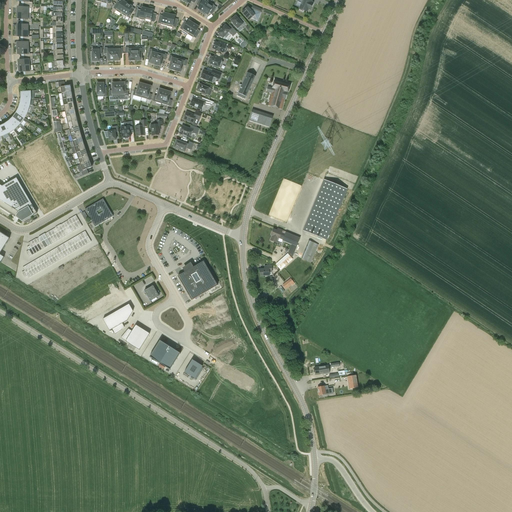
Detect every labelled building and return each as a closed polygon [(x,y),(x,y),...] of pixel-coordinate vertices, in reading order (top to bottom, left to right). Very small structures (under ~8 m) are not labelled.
[(202,13),(209,2),(206,0),(199,0),(197,5),(199,6),(198,9),(200,10),(199,11),(202,13)] [(300,10),(303,11),(304,11),(307,12),(308,9),(310,10),(311,7),(312,7),(314,3),(311,2),(312,1),(309,0),(303,0),(299,9),(300,9),(300,10)] [(116,10),(116,11),(121,14),(128,3),(124,1),(124,2),(122,1),(120,3),(118,2),(113,8),(116,10)] [(209,2),(202,13),(205,15),(206,14),(208,15),(209,13),(212,14),(216,8),(214,6),(214,5),(209,2)] [(130,6),(131,5),(128,3),(121,14),(126,17),(126,16),(129,18),(133,11),(131,10),(132,7),(130,6)] [(17,13),(28,14),(28,8),(32,8),(33,5),(23,5),(23,8),(18,7),(18,8),(17,8),(17,13)] [(248,7),(242,12),(248,20),(255,16),(259,18),(261,13),(262,10),(253,6),(251,11),(248,7)] [(142,8),(141,11),(138,10),(136,18),(139,18),(139,19),(145,21),(145,19),(148,8),(144,7),(144,8),(142,8)] [(145,19),(151,20),(151,21),(154,22),(156,14),(153,14),(154,11),(151,10),(152,9),(148,8),(145,19)] [(31,14),(28,14),(17,13),(17,18),(18,18),(18,19),(23,19),(23,22),(32,22),(32,19),(31,18),(31,14)] [(167,26),(170,14),(166,13),(166,14),(164,13),(163,16),(160,15),(158,23),(161,24),(161,25),(167,26)] [(170,14),(167,26),(173,28),(173,27),(176,27),(178,20),(175,19),(175,16),(173,15),(170,14)] [(236,16),(234,18),(233,18),(231,20),(238,29),(241,26),(243,28),(247,24),(243,20),(241,21),(236,16)] [(188,34),(194,23),(191,21),(191,22),(189,21),(187,23),(184,22),(180,28),(183,30),(182,31),(188,34)] [(16,31),(29,31),(29,25),(32,25),(32,22),(23,22),(23,25),(18,25),(18,26),(16,26),(16,31)] [(194,23),(188,34),(193,37),(193,36),(196,38),(200,32),(197,30),(199,27),(197,26),(198,25),(194,23)] [(218,33),(219,34),(219,36),(221,37),(222,37),(223,38),(228,33),(230,34),(232,32),(235,35),(238,33),(232,27),(230,30),(225,25),(225,26),(223,28),(218,33)] [(23,40),(32,39),(32,37),(29,37),(29,31),(16,31),(16,36),(18,36),(18,37),(23,37),(23,40)] [(17,49),(29,48),(29,42),(32,42),(32,39),(23,40),(23,43),(18,43),(18,44),(17,44),(17,49)] [(214,45),(213,45),(212,48),(213,48),(212,49),(216,50),(215,51),(220,53),(220,52),(223,53),(224,52),(226,53),(228,48),(226,48),(227,44),(220,41),(219,44),(215,42),(214,45)] [(114,61),(120,61),(120,54),(123,54),(123,47),(114,48),(114,61)] [(135,61),(135,47),(125,48),(126,54),(128,54),(129,57),(129,61),(131,61),(135,61)] [(135,47),(135,61),(141,60),(141,56),(141,53),(144,53),(144,47),(135,47)] [(24,57),(33,57),(33,54),(30,54),(29,48),(17,49),(17,54),(18,54),(24,54),(24,57)] [(93,54),(91,54),(92,58),(93,58),(93,61),(99,61),(99,57),(99,54),(102,54),(102,48),(93,48),(93,51),(93,54)] [(114,48),(104,48),(105,54),(107,54),(108,57),(108,61),(110,61),(114,61),(114,48)] [(155,64),(159,52),(150,49),(148,55),(151,56),(149,63),(151,63),(151,64),(155,65),(155,64)] [(159,52),(155,64),(161,66),(162,62),(162,63),(163,60),(166,60),(167,54),(159,52)] [(175,70),(179,58),(170,55),(168,61),(171,62),(170,65),(169,69),(171,69),(171,70),(175,71),(175,70)] [(217,67),(219,68),(219,67),(221,68),(223,62),(222,62),(222,61),(223,58),(215,55),(213,58),(211,57),(211,58),(210,58),(209,60),(210,60),(208,63),(214,66),(213,67),(217,68),(217,67)] [(32,65),(32,60),(33,59),(33,57),(24,57),(24,60),(19,61),(18,61),(18,66),(31,65),(32,65)] [(179,58),(175,70),(181,72),(182,68),(182,69),(183,66),(186,66),(187,61),(179,58)] [(57,71),(57,68),(64,67),(64,65),(65,65),(64,61),(54,62),(53,62),(53,63),(52,63),(52,68),(49,68),(49,72),(57,71)] [(31,71),(31,65),(18,66),(19,72),(20,71),(20,72),(25,72),(25,75),(34,74),(34,71),(31,71)] [(201,78),(205,79),(204,80),(208,82),(209,81),(211,82),(212,78),(214,79),(214,77),(219,79),(221,73),(213,70),(212,73),(204,70),(203,72),(202,72),(201,76),(202,76),(201,78)] [(237,96),(245,99),(246,97),(256,77),(247,73),(237,96)] [(269,106),(282,110),(286,97),(287,97),(290,85),(274,81),(273,88),(267,86),(266,92),(272,94),(269,106)] [(62,93),(72,92),(71,86),(65,86),(65,82),(59,82),(59,87),(61,87),(62,93)] [(98,97),(107,97),(107,91),(104,91),(104,84),(101,84),(101,83),(97,83),(97,84),(97,87),(96,87),(96,91),(97,91),(98,97)] [(119,96),(118,83),(112,84),(112,87),(112,91),(109,91),(109,96),(119,96)] [(122,83),(118,83),(119,96),(128,96),(128,90),(125,90),(125,87),(125,83),(122,83)] [(141,98),(145,85),(139,84),(137,90),(134,89),(132,95),(141,98)] [(197,88),(198,88),(197,91),(202,93),(202,94),(206,96),(206,95),(207,95),(209,89),(211,89),(212,86),(206,84),(205,87),(199,85),(198,85),(197,88)] [(145,85),(141,98),(150,101),(152,95),(149,94),(150,91),(151,87),(149,86),(145,85)] [(161,104),(165,91),(159,90),(158,93),(157,96),(154,95),(153,101),(161,104)] [(165,91),(161,104),(170,107),(172,101),(169,100),(170,97),(171,93),(169,92),(165,91)] [(190,105),(194,107),(197,109),(197,108),(201,109),(203,105),(210,107),(211,104),(213,105),(214,102),(199,96),(198,100),(193,98),(190,105)] [(37,107),(30,105),(20,103),(19,108),(28,112),(30,107),(37,109),(37,107)] [(35,115),(28,112),(19,108),(16,113),(25,118),(27,114),(34,117),(35,115)] [(194,116),(186,112),(183,119),(187,121),(187,122),(190,123),(190,122),(193,123),(194,120),(196,121),(196,119),(199,120),(201,114),(195,112),(194,116)] [(31,122),(25,118),(16,113),(13,117),(21,124),(24,120),(30,124),(31,122)] [(68,123),(77,121),(76,115),(66,117),(68,123)] [(272,116),(268,115),(264,125),(269,126),(272,116)] [(9,121),(16,129),(19,126),(25,130),(26,129),(21,124),(13,117),(9,121)] [(140,126),(136,127),(137,137),(144,136),(143,127),(147,127),(146,120),(141,121),(141,125),(140,126)] [(162,120),(157,120),(157,124),(155,124),(155,125),(151,126),(151,127),(150,127),(151,131),(152,130),(152,136),(159,135),(158,131),(160,131),(159,126),(163,126),(162,120)] [(20,135),(16,129),(9,121),(5,124),(10,133),(14,130),(18,136),(20,135)] [(69,129),(79,127),(77,121),(68,123),(69,129)] [(131,137),(130,131),(133,131),(132,122),(125,123),(126,127),(121,128),(122,138),(125,138),(125,139),(128,139),(128,138),(131,137)] [(13,139),(10,133),(5,124),(0,126),(3,136),(8,134),(11,140),(13,139)] [(108,132),(109,141),(116,140),(115,133),(118,132),(117,126),(111,127),(112,131),(108,132)] [(197,135),(199,129),(191,126),(190,129),(182,126),(181,128),(180,128),(179,131),(180,132),(179,134),(190,138),(191,135),(193,134),(197,135)] [(80,133),(79,127),(69,129),(71,135),(80,133)] [(72,141),(82,138),(80,133),(71,135),(72,141)] [(74,147),(84,144),(82,138),(72,141),(74,147)] [(173,148),(185,152),(186,149),(191,150),(194,144),(189,142),(188,145),(176,140),(173,148)] [(76,153),(86,150),(85,147),(84,144),(74,147),(76,153)] [(86,150),(76,153),(78,159),(87,156),(86,150)] [(80,165),(89,161),(87,156),(78,159),(80,165)] [(92,167),(89,161),(80,165),(82,171),(92,167)] [(23,221),(37,213),(17,178),(2,186),(0,184),(0,204),(19,218),(18,219),(23,221)] [(321,180),(301,231),(325,240),(344,189),(321,180)] [(85,211),(95,228),(113,217),(103,200),(85,211)] [(29,250),(26,252),(29,257),(82,226),(76,215),(68,220),(61,225),(60,225),(55,228),(45,234),(39,237),(39,238),(36,239),(28,243),(30,246),(27,247),(29,250)] [(287,232),(283,230),(282,231),(278,229),(277,231),(273,229),(271,235),(272,236),(270,240),(276,243),(278,238),(283,240),(292,244),(288,254),(288,253),(275,264),(281,270),(293,259),(292,258),(300,238),(287,232)] [(25,271),(22,272),(25,278),(28,276),(29,278),(91,242),(85,231),(23,268),(25,271)] [(0,254),(0,253),(9,238),(0,232),(0,261),(1,262),(4,257),(0,254)] [(309,240),(301,259),(311,263),(319,244),(309,240)] [(100,257),(95,250),(37,283),(41,289),(41,288),(42,290),(44,290),(100,257)] [(184,269),(186,272),(178,276),(192,301),(218,285),(204,261),(193,267),(192,264),(184,269)] [(269,272),(272,272),(272,266),(266,266),(266,269),(260,269),(260,276),(269,276),(269,272)] [(153,286),(144,291),(150,301),(159,296),(153,286)] [(134,312),(129,305),(104,320),(110,331),(113,330),(116,335),(125,328),(123,324),(128,322),(134,312)] [(150,334),(136,325),(132,331),(128,329),(121,338),(126,341),(126,342),(139,350),(150,334)] [(160,341),(150,357),(170,370),(180,353),(160,341)] [(202,366),(192,360),(184,372),(194,379),(202,366)] [(316,375),(329,373),(328,366),(314,368),(316,375)] [(349,389),(358,388),(356,375),(347,377),(349,389)] [(330,394),(328,386),(318,388),(319,395),(323,395),(323,396),(330,394)]
